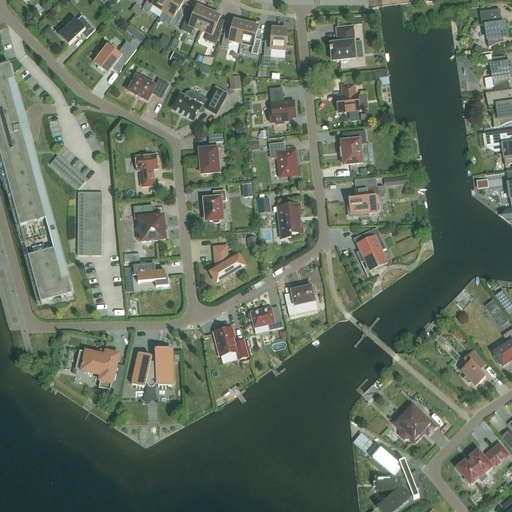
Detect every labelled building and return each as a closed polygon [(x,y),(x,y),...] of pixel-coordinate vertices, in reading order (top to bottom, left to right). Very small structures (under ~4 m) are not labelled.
[(163,12),(170,0),(148,0),(143,9),(149,12),(153,6),(163,12)] [(181,0),(170,0),(163,12),(173,19),(170,25),(175,28),(183,15),(178,12),(185,1),(184,1),(181,0)] [(135,6),(131,11),(135,15),(139,9),(135,6)] [(201,31),(209,13),(198,8),(197,7),(194,15),(189,12),(181,31),(191,35),(194,29),(201,31)] [(139,9),(135,15),(140,18),(144,12),(139,9)] [(507,38),(504,23),(501,24),(499,10),(479,13),(482,27),(485,27),(488,48),(489,48),(496,45),(504,43),(503,38),(506,38),(507,38)] [(219,18),(209,13),(201,31),(208,34),(205,41),(215,45),(223,27),(217,24),(220,17),(219,18)] [(76,21),(67,29),(64,26),(56,33),(69,47),(82,35),(86,40),(95,31),(82,17),(77,22),(76,21)] [(241,45),(246,25),(234,22),(234,21),(231,34),(225,33),(221,47),(228,49),(230,42),(241,45)] [(246,25),(241,45),(253,47),(251,54),(257,56),(261,41),(255,40),(258,27),(257,28),(246,25)] [(331,45),(331,49),(330,49),(330,52),(332,52),(332,53),(330,53),(331,60),(333,60),(333,62),(355,59),(352,28),(337,30),(339,44),(331,45)] [(273,30),(272,29),(271,42),(265,42),(264,57),(270,58),(271,50),(286,51),(287,32),(273,30)] [(145,39),(137,33),(133,38),(142,44),(145,39)] [(108,75),(119,60),(125,65),(136,50),(126,43),(118,54),(108,47),(95,64),(99,67),(97,69),(103,73),(104,72),(108,75)] [(211,65),(212,58),(202,57),(201,64),(211,65)] [(493,78),(485,80),(486,89),(494,88),(495,88),(497,87),(499,86),(501,85),(503,84),(505,83),(507,83),(509,82),(509,78),(511,77),(511,78),(511,77),(511,75),(510,62),(509,62),(510,63),(505,64),(504,58),(505,58),(505,57),(503,57),(501,58),(499,58),(497,58),(495,58),(493,58),(491,58),(492,65),(491,66),(493,78)] [(15,82),(10,66),(0,68),(0,153),(41,304),(73,296),(69,280),(63,281),(9,83),(15,82)] [(127,72),(123,79),(131,83),(133,84),(136,77),(127,72)] [(369,74),(361,75),(362,83),(370,83),(369,74)] [(162,100),(169,86),(159,80),(155,87),(136,77),(133,84),(131,83),(127,90),(129,91),(128,93),(136,96),(135,97),(140,99),(148,103),(152,95),(162,100)] [(231,91),(241,90),(240,77),(229,78),(231,91)] [(344,97),(337,98),(338,113),(349,112),(349,113),(357,112),(357,111),(359,111),(358,96),(355,96),(354,86),(342,87),(343,93),(344,93),(344,97)] [(270,124),(275,123),(276,126),(284,125),(283,122),(288,122),(288,119),(295,118),(294,103),(284,104),(282,89),(269,90),(272,114),(269,114),(270,124)] [(511,91),(485,95),(487,107),(496,105),(498,119),(493,120),(494,129),(496,129),(497,129),(498,129),(498,128),(499,128),(500,128),(501,127),(502,127),(502,126),(503,126),(504,126),(504,125),(505,125),(506,125),(507,124),(508,124),(509,123),(510,123),(511,123),(511,122),(511,91)] [(180,95),(171,110),(193,122),(201,107),(205,109),(204,110),(216,116),(222,104),(211,98),(207,104),(190,95),(186,96),(185,97),(180,95)] [(246,137),(245,129),(236,130),(237,138),(246,137)] [(511,130),(479,135),(479,136),(483,136),(484,135),(486,149),(502,147),(505,167),(506,167),(509,166),(511,164),(511,130)] [(362,164),(361,146),(366,145),(365,132),(351,133),(352,141),(341,142),(344,166),(362,164)] [(210,150),(200,151),(202,175),(219,173),(216,144),(223,143),(222,135),(209,136),(210,150)] [(259,142),(249,143),(250,151),(260,150),(259,142)] [(280,178),(298,176),(296,161),(298,161),(297,152),(284,153),(283,145),(284,145),(284,144),(269,146),(271,159),(278,159),(280,178)] [(141,188),(155,187),(153,170),(158,170),(157,155),(147,156),(146,155),(138,156),(138,157),(136,158),(137,172),(140,172),(141,188)] [(54,161),(57,165),(59,166),(62,162),(58,157),(54,161)] [(67,166),(62,162),(59,166),(61,168),(63,170),(67,166)] [(72,170),(67,166),(63,170),(64,171),(68,174),(72,170)] [(76,174),(72,170),(68,174),(72,177),(73,178),(76,174)] [(73,178),(75,181),(77,183),(81,179),(76,174),(73,178)] [(489,176),(489,183),(501,183),(500,175),(489,176)] [(412,177),(384,180),(385,188),(413,185),(412,177)] [(77,183),(79,184),(82,187),(86,183),(81,179),(77,183)] [(251,185),(242,186),(243,199),(253,198),(251,185)] [(349,201),(350,206),(348,207),(349,217),(360,216),(360,215),(377,213),(377,210),(378,210),(378,205),(376,205),(376,199),(384,198),(384,195),(385,195),(385,190),(383,190),(383,189),(356,192),(357,201),(349,201)] [(213,223),(215,224),(219,224),(220,222),(220,220),(222,220),(221,202),(226,202),(225,192),(214,193),(214,199),(204,200),(206,222),(213,221),(213,223)] [(258,215),(271,214),(269,200),(256,201),(258,215)] [(142,243),(165,241),(163,217),(153,218),(152,206),(133,208),(135,220),(140,220),(142,243)] [(291,239),(291,235),(302,234),(299,206),(278,208),(281,240),(291,239)] [(365,260),(368,268),(371,273),(388,265),(382,252),(386,250),(382,242),(377,245),(375,239),(380,236),(377,229),(364,235),(367,241),(358,246),(361,252),(356,254),(361,265),(362,264),(361,262),(365,260)] [(257,247),(256,238),(247,239),(248,247),(257,247)] [(239,258),(228,263),(226,247),(215,249),(218,270),(211,274),(217,284),(222,281),(229,280),(229,277),(244,267),(239,258)] [(165,272),(151,273),(150,266),(134,267),(134,277),(137,277),(138,284),(155,282),(156,288),(169,287),(168,278),(166,278),(165,272)] [(134,293),(133,276),(125,277),(127,294),(134,293)] [(294,304),(287,306),(289,317),(310,312),(308,304),(315,303),(314,297),(316,296),(314,288),(312,289),(312,287),(291,292),(294,304)] [(511,303),(503,291),(494,297),(506,313),(511,308),(511,303)] [(491,314),(499,308),(494,301),(486,307),(491,314)] [(499,308),(491,314),(494,318),(502,312),(499,308)] [(250,322),(252,321),(254,329),(269,326),(270,332),(283,329),(280,317),(274,318),(271,309),(251,313),(251,314),(249,315),(248,317),(249,320),(250,322)] [(248,358),(244,343),(235,345),(231,329),(215,334),(215,336),(214,336),(216,343),(217,342),(219,349),(217,349),(219,355),(220,355),(221,357),(223,365),(239,361),(248,358)] [(496,357),(494,358),(499,366),(501,365),(503,367),(511,361),(511,330),(503,336),(508,345),(494,354),(496,357)] [(464,338),(458,331),(454,335),(460,341),(464,338)] [(170,361),(170,349),(157,350),(157,360),(150,360),(151,357),(139,354),(132,386),(144,388),(144,386),(147,386),(148,388),(150,389),(152,389),(153,388),(155,386),(156,384),(158,384),(158,388),(171,387),(171,374),(167,374),(167,372),(170,372),(170,363),(166,363),(166,361),(170,361)] [(76,370),(102,376),(99,389),(110,391),(118,356),(107,353),(106,357),(80,352),(76,370)] [(486,379),(479,372),(485,367),(473,353),(464,361),(468,366),(461,372),(466,377),(464,379),(469,385),(471,383),(476,388),(486,379)] [(243,372),(251,369),(249,361),(240,363),(243,372)] [(122,382),(116,381),(113,391),(120,393),(122,382)] [(437,429),(427,419),(425,421),(412,409),(397,424),(401,428),(400,430),(400,436),(404,440),(410,440),(412,439),(414,441),(423,432),(428,437),(437,429)] [(500,434),(507,448),(511,445),(511,436),(509,430),(500,434)] [(352,442),(365,452),(372,442),(359,432),(352,442)] [(470,485),(471,486),(492,469),(492,468),(495,465),(496,467),(508,456),(499,445),(487,455),(487,456),(484,459),(478,451),(470,458),(471,460),(466,464),(464,462),(456,469),(465,479),(464,481),(468,486),(470,485)] [(381,450),(373,460),(398,480),(376,480),(376,493),(395,493),(377,509),(379,511),(396,511),(412,498),(413,500),(419,498),(417,491),(419,489),(413,482),(406,461),(400,463),(400,465),(381,450)]
